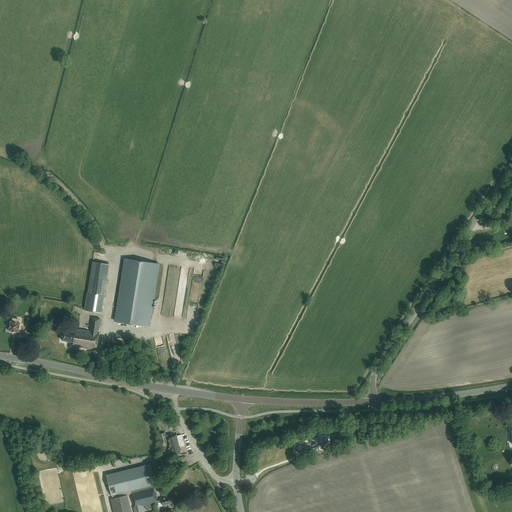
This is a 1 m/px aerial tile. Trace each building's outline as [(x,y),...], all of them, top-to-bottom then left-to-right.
[(116,322),(150,327),(160,265),(126,259),(116,322)] [(90,277),(85,310),(101,313),(106,280),(90,277)] [(63,331),(62,340),(74,342),(73,346),(97,350),(99,332),(98,332),(100,319),(92,317),(90,331),(73,328),(72,332),(63,331)] [(11,322),(9,330),(19,332),(20,323),(17,323),(18,318),(13,318),(12,322),(11,322)] [(177,436),(177,435),(166,438),(165,432),(158,434),(161,443),(168,441),(172,455),(181,453),(180,447),(184,446),(181,434),(177,436)] [(129,511),(132,511),(128,495),(132,494),(135,508),(134,509),(134,511),(144,511),(143,506),(161,502),(162,506),(164,506),(164,507),(166,506),(166,505),(172,504),(170,497),(165,498),(157,499),(156,493),(155,493),(153,486),(158,485),(156,480),(154,480),(150,464),(106,475),(112,496),(113,498),(110,499),(113,511),(129,511)]
